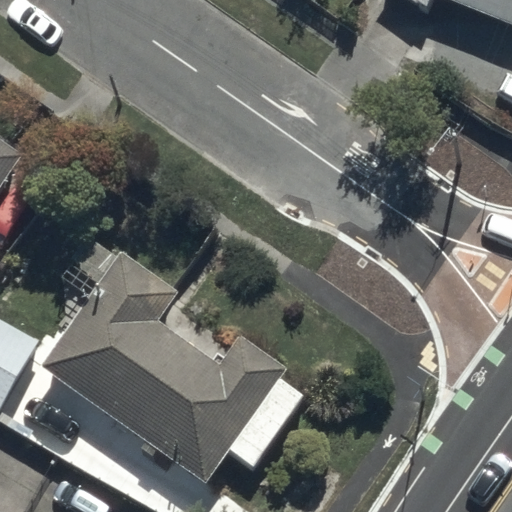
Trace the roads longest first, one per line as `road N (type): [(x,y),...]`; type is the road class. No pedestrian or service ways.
road 1 (residential): [(101,0),(403,216)]
road 2 (residential): [(511,487),(462,316),(403,216)]
